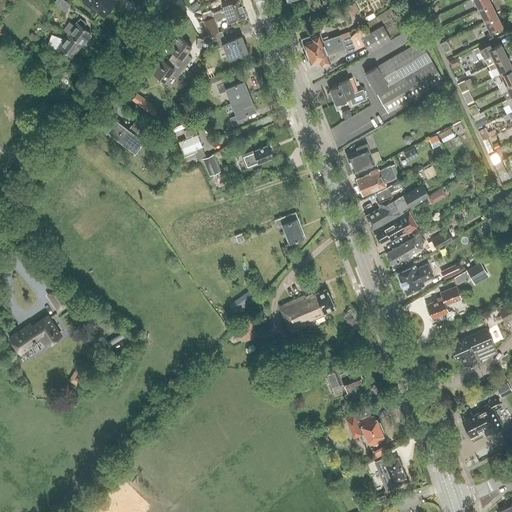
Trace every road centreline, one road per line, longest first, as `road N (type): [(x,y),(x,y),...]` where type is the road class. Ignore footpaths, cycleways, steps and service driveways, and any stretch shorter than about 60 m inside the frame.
road 1 (secondary): [(452,501),(263,0)]
road 2 (unclassified): [(0,216),(161,0)]
